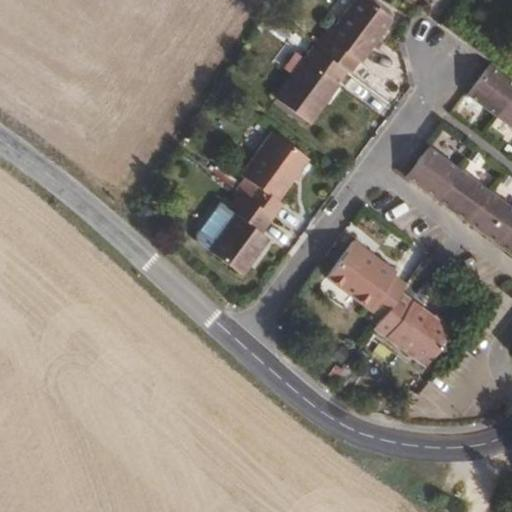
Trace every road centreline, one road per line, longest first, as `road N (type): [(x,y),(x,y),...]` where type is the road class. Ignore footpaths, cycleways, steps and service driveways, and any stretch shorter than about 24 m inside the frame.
road 1 (tertiary): [(241,344),(323,416),(363,434),(482,448)]
road 2 (tertiary): [(62,187),(241,344)]
road 3 (residential): [(241,344),(376,165)]
road 4 (residential): [(376,165),(511,276)]
road 5 (residential): [(511,324),(473,385),(482,448)]
road 6 (residential): [(376,165),(438,82),(436,54)]
